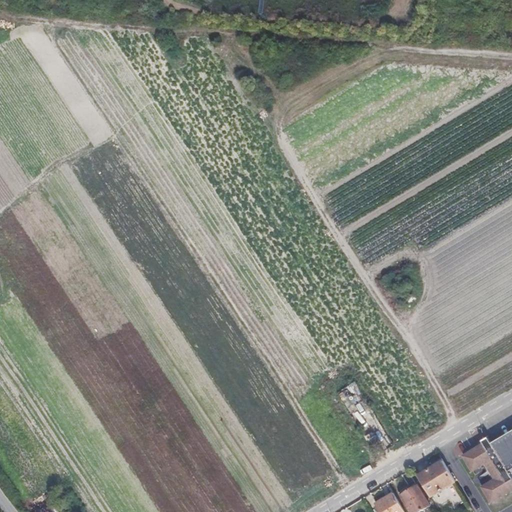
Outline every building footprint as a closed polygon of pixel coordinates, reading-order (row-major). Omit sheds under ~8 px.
[(511,432),(493,444),(488,437),(481,441),(483,444),(464,456),(473,471),(486,463),(496,479),(483,488),(492,502),(511,490),(511,432)] [(453,477),(443,461),(418,476),(431,497),(456,482),(453,477)] [(410,511),(419,511),(431,506),(418,485),(411,489),(410,487),(406,489),(407,492),(401,496),(410,511)] [(405,511),(394,493),(376,504),(381,511),(405,511)] [(439,505),(440,511),(454,511),(451,501),(439,505)]
